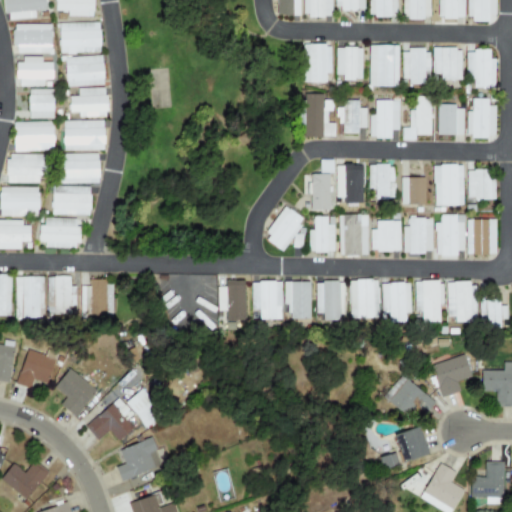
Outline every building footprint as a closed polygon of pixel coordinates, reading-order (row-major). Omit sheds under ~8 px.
[(3,0),(4,20),(33,18),(33,11),(44,11),(43,0),(3,0)] [(91,15),(91,0),(55,0),(55,15),(91,15)] [(298,16),(297,0),(274,0),(275,16),(298,16)] [(301,0),(302,17),(330,16),(330,0),(301,0)] [(333,0),(333,9),(362,9),(362,0),(333,0)] [(395,17),(395,0),(367,0),(367,16),(395,17)] [(402,0),(402,19),(428,19),(427,0),(402,0)] [(437,0),(438,18),(463,18),(462,0),(437,0)] [(465,0),(465,20),(487,20),(487,14),(494,14),(494,0),(465,0)] [(58,24),(58,53),(98,53),(98,23),(58,24)] [(49,24),(12,25),(13,53),(50,53),(49,24)] [(328,45),(301,45),(302,83),(324,82),(324,73),(329,73),(328,45)] [(367,86),(396,87),(396,46),(367,45),(367,86)] [(333,75),(341,75),(341,79),(359,80),(360,48),(334,47),(333,75)] [(439,81),(459,80),(459,48),(431,49),(431,74),(438,74),(439,81)] [(426,71),(426,50),(400,50),(400,83),(422,83),(422,71),(426,71)] [(464,79),(471,79),(471,88),(493,88),(493,58),(488,58),(488,51),(464,50),(464,79)] [(102,85),(100,56),(63,57),(64,87),(102,85)] [(16,87),(42,86),(42,79),(51,79),(50,62),(40,62),(40,58),(15,59),(16,87)] [(104,88),(76,89),(76,96),(68,96),(68,113),(77,113),(77,117),(105,116),(104,88)] [(51,119),(51,90),(27,89),(27,118),(51,119)] [(400,128),(400,140),(413,140),(413,135),(429,135),(428,97),(413,97),(413,110),(407,110),(407,128),(400,128)] [(493,137),(493,106),(486,106),(487,99),(470,99),(470,111),(465,111),(464,137),(493,137)] [(396,130),(396,101),(373,100),(373,115),(368,115),(368,138),(390,139),(390,130),(396,130)] [(363,132),(364,108),(357,108),(357,101),(342,101),(341,131),(363,132)] [(435,135),(461,135),(461,106),(435,105),(435,135)] [(61,121),(62,150),(102,150),(102,121),(61,121)] [(11,123),(12,151),(51,150),(51,122),(11,123)] [(302,136),(316,136),(316,126),(302,126),(302,136)] [(4,183),(41,184),(42,155),(5,154),(4,183)] [(97,154),(60,154),(60,179),(74,179),(74,183),(97,183),(97,154)] [(334,197),(342,198),(342,203),(360,203),(361,165),(334,164),(334,197)] [(367,190),(374,190),(374,200),(392,199),(391,165),(366,165),(367,190)] [(461,205),(460,165),(431,166),(432,206),(461,205)] [(465,170),(465,199),(492,199),(492,170),(465,170)] [(328,210),(327,174),(308,174),(309,210),(328,210)] [(422,178),(399,178),(399,204),(422,204),(422,178)] [(88,186),(50,186),(50,215),(88,215),(88,186)] [(0,216),(36,217),(36,188),(0,187),(0,216)] [(302,221),(283,206),(263,232),(268,235),(265,240),(279,251),(302,221)] [(365,255),(364,215),(336,215),(337,256),(365,255)] [(461,255),(462,215),(439,215),(438,223),(434,223),(433,255),(461,255)] [(332,217),(311,217),(311,230),(307,230),(307,252),(332,252),(332,217)] [(77,247),(77,219),(39,218),(39,246),(77,247)] [(430,218),(407,218),(407,227),(401,227),(401,253),(430,253),(430,218)] [(465,255),(494,255),(494,219),(464,220),(465,255)] [(0,249),(19,249),(18,242),(28,242),(28,221),(0,221),(0,249)] [(368,251),(398,251),(398,221),(374,221),(374,230),(368,230),(368,251)] [(0,315),(8,316),(9,275),(0,275),(0,315)] [(41,277),(13,277),(13,318),(42,318),(41,277)] [(45,277),(45,314),(68,314),(68,307),(74,307),(74,287),(68,287),(68,277),(45,277)] [(79,287),(79,319),(111,318),(110,285),(102,285),(102,280),(88,280),(88,287),(79,287)] [(215,287),(216,310),(225,310),(225,321),(243,320),(242,280),(223,281),(223,287),(215,287)] [(347,280),(348,319),(376,318),(376,280),(347,280)] [(321,321),(341,320),(341,281),(314,282),(314,313),(321,313),(321,321)] [(249,282),(250,310),(257,309),(257,320),(280,319),(279,282),(249,282)] [(308,282),(282,282),(282,304),(287,304),(287,318),(308,319),(308,282)] [(439,282),(412,282),(413,312),(420,312),(420,323),(440,322),(439,282)] [(445,317),(453,316),(453,322),(473,322),(473,282),(445,282),(445,317)] [(406,283),(379,284),(380,313),(387,313),(387,322),(407,321),(406,283)] [(478,301),(478,328),(499,328),(499,319),(505,319),(505,306),(496,306),(496,301),(478,301)] [(0,382),(6,383),(13,342),(1,340),(0,346),(0,382)] [(14,384),(28,389),(31,379),(45,384),(53,359),(24,351),(14,384)] [(458,391),(455,382),(469,377),(462,355),(429,366),(440,397),(458,391)] [(511,406),(511,362),(501,362),(501,370),(480,371),(480,391),(494,391),(494,407),(511,406)] [(94,389),(65,370),(53,389),(64,396),(58,406),(75,417),(94,389)] [(422,414),(432,403),(401,374),(381,396),(404,418),(415,407),(422,414)] [(160,414),(138,390),(123,403),(146,428),(160,414)] [(131,428),(108,404),(83,427),(96,441),(107,431),(117,441),(131,428)] [(393,433),(399,461),(425,456),(419,428),(393,433)] [(119,481),(161,465),(150,438),(117,450),(122,464),(113,467),(119,481)] [(378,457),(381,470),(397,466),(393,453),(378,457)] [(0,480),(24,500),(46,472),(32,461),(23,473),(11,464),(0,476),(0,480)] [(418,498),(442,511),(449,511),(462,490),(448,482),(454,473),(437,463),(418,498)] [(173,511),(171,503),(154,508),(150,496),(127,503),(129,511),(173,511)] [(36,511),(68,511),(65,503),(36,511)]
